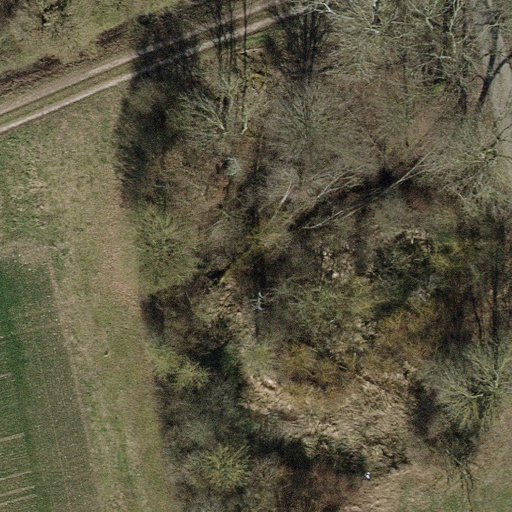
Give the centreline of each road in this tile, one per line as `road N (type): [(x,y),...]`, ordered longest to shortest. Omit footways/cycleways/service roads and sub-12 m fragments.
road 1 (track): [(279,0),(0,109)]
road 2 (track): [(480,0),(511,118)]
